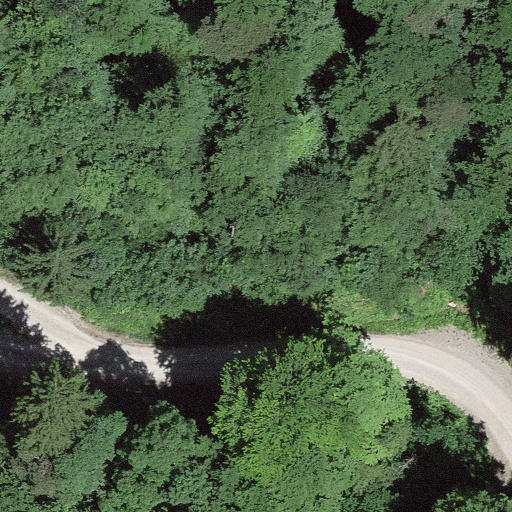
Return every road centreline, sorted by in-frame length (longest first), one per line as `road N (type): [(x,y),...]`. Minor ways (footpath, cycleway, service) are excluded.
road 1 (track): [(114,358),(388,349),(445,358),(490,385),(511,417)]
road 2 (track): [(114,358),(0,293)]
